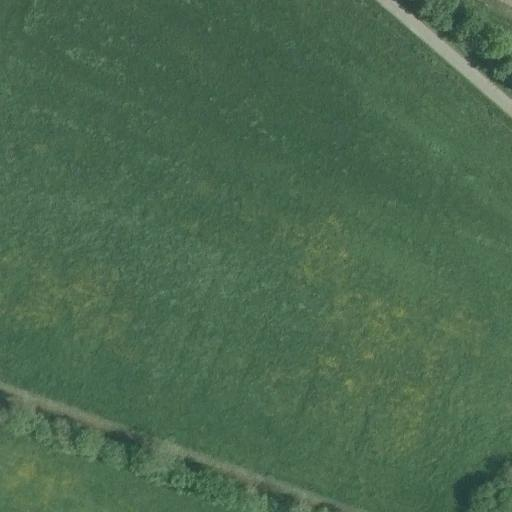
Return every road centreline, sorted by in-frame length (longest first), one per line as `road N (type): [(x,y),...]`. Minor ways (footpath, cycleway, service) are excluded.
road 1 (track): [(346,511),(0,385)]
road 2 (unclassified): [(511,109),(379,0)]
